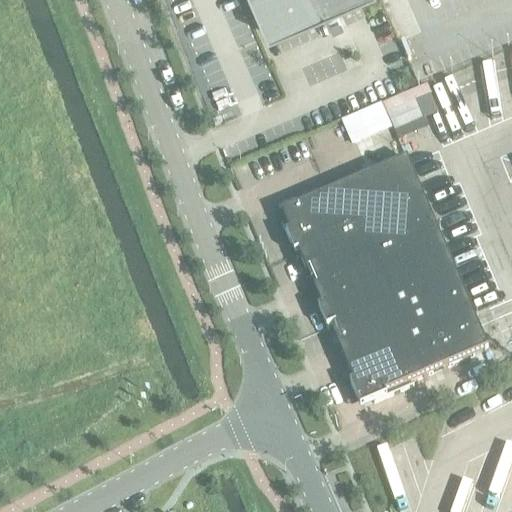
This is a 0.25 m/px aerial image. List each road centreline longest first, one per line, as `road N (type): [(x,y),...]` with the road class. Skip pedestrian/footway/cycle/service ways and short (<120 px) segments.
road 1 (unclassified): [(270,406),(116,0)]
road 2 (tertiary): [(270,406),(78,511)]
